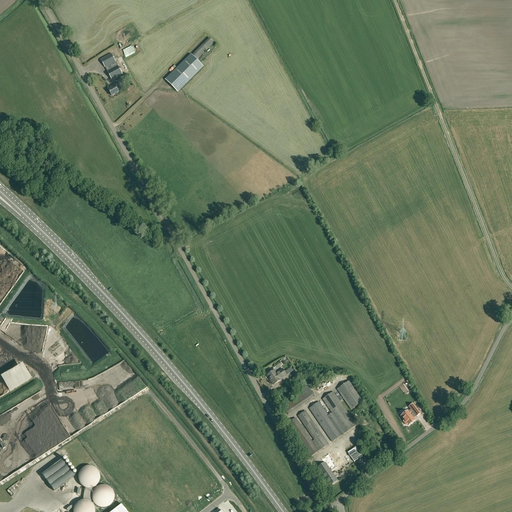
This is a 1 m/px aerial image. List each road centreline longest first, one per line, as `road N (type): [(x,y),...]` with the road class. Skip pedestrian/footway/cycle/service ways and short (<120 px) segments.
road 1 (unclassified): [(338,499),(319,502),(40,0)]
road 2 (primary): [(282,511),(148,343),(23,213)]
road 3 (track): [(394,0),(511,288)]
road 4 (unclassified): [(338,499),(456,410),(511,318)]
